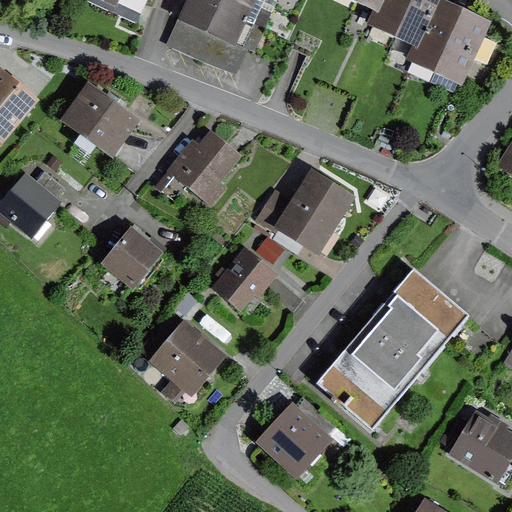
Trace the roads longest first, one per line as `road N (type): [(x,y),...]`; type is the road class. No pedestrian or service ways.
road 1 (residential): [(430,189),(139,71),(0,30)]
road 2 (residential): [(430,189),(403,208),(227,432),(234,465),(296,511)]
road 3 (residential): [(511,96),(430,189)]
